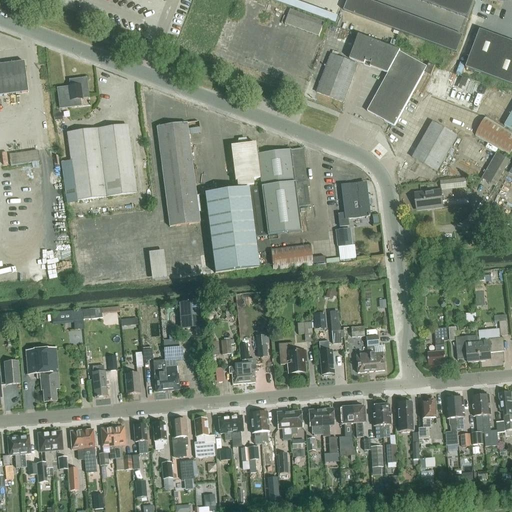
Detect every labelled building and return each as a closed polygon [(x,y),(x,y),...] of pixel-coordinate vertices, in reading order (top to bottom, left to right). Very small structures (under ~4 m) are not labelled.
[(348,0),(344,12),(354,16),(359,0),(348,0)] [(364,0),(359,0),(354,16),(363,19),(370,2),(364,0)] [(432,0),(430,5),(440,9),(443,0),(432,0)] [(443,0),(440,9),(449,12),(453,0),(443,0)] [(453,0),(449,12),(459,16),(464,0),(453,0)] [(464,0),(459,16),(468,19),(474,2),(468,0),(464,0)] [(370,2),(363,19),(373,23),(379,5),(370,2)] [(379,5),(373,23),(382,26),(389,9),(379,5)] [(321,35),(326,20),(292,9),(287,24),(321,35)] [(389,9),(382,26),(391,30),(398,12),(389,9)] [(398,12),(391,30),(401,33),(407,16),(398,12)] [(407,16),(401,33),(410,37),(417,19),(407,16)] [(417,19),(410,37),(419,40),(426,23),(417,19)] [(426,23),(419,40),(429,44),(435,26),(426,23)] [(435,26),(429,44),(438,47),(445,30),(435,26)] [(352,45),(356,33),(342,29),(338,40),(352,45)] [(445,30),(438,47),(448,51),(454,33),(445,30)] [(490,78),(504,40),(480,31),(466,69),(490,78)] [(454,33),(448,51),(457,54),(463,37),(462,36),(454,33)] [(359,36),(350,60),(388,75),(367,113),(395,127),(425,73),(427,68),(400,53),(401,52),(359,36)] [(511,43),(504,40),(490,78),(511,86),(511,43)] [(358,66),(331,56),(317,94),(344,104),(358,66)] [(0,97),(28,93),(24,63),(0,65),(0,97)] [(429,65),(427,68),(425,73),(431,76),(435,67),(429,65)] [(89,99),(88,93),(86,79),(69,82),(70,88),(57,90),(60,110),(81,107),(80,100),(89,99)] [(511,132),(486,117),(475,136),(510,156),(511,151),(511,132)] [(169,228),(200,224),(188,124),(157,128),(169,228)] [(437,173),(457,138),(433,124),(413,159),(437,173)] [(66,204),(106,199),(137,195),(128,128),(67,135),(71,162),(61,164),(66,204)] [(297,208),(305,207),(310,206),(308,188),(309,188),(308,183),(307,183),(302,150),(256,156),(255,145),(231,148),(235,183),(237,183),(238,188),(253,186),(252,180),(260,179),(261,188),(249,189),(205,195),(215,274),(258,269),(254,238),(301,232),(297,208)] [(38,152),(9,156),(10,167),(39,163),(38,152)] [(497,154),(482,180),(491,185),(495,188),(511,162),(497,154)] [(467,178),(442,180),(443,190),(468,188),(467,178)] [(345,214),(338,215),(339,228),(349,227),(348,220),(370,218),(366,185),(341,188),(345,214)] [(441,191),(415,194),(416,203),(417,203),(418,211),(424,210),(425,211),(443,209),(441,191)] [(349,230),(337,231),(338,248),(351,246),(349,230)] [(455,241),(454,241),(443,242),(443,251),(456,250),(455,241)] [(313,267),(310,245),(270,249),(273,271),(313,267)] [(166,252),(151,252),(151,279),(166,279),(166,252)] [(149,254),(136,254),(137,280),(150,279),(149,254)] [(476,275),(477,283),(492,282),(491,274),(476,275)] [(424,281),(413,282),(413,290),(424,289),(424,281)] [(486,292),(478,292),(478,306),(486,305),(486,292)] [(200,303),(180,304),(181,330),(202,329),(200,303)] [(101,309),(94,310),(83,311),(84,321),(102,319),(101,309)] [(338,313),(329,314),(331,332),(340,332),(338,313)] [(325,314),(313,315),(314,330),(326,329),(325,314)] [(499,322),(501,337),(508,336),(506,316),(494,317),(495,323),(499,322)] [(83,323),(74,324),(75,331),(84,330),(83,323)] [(298,335),(305,335),(306,344),(313,343),(311,324),(297,325),(298,335)] [(364,328),(351,329),(351,339),(364,338),(364,328)] [(456,328),(449,329),(450,342),(456,342),(458,342),(457,339),(456,328)] [(444,343),(448,342),(447,329),(435,331),(437,353),(428,354),(429,368),(446,366),(444,343)] [(331,332),(332,346),(341,345),(340,332),(331,332)] [(367,355),(369,373),(385,372),(384,360),(383,360),(382,353),(374,354),(374,348),(379,347),(378,337),(366,338),(367,355)] [(458,342),(456,342),(458,360),(466,359),(466,357),(468,357),(468,361),(468,364),(480,363),(478,344),(469,345),(469,338),(457,339),(458,342)] [(480,344),(478,344),(480,363),(492,362),(491,354),(496,354),(496,352),(504,351),(503,339),(480,341),(480,344)] [(223,356),(232,355),(231,346),(234,346),(234,341),(222,342),(223,356)] [(305,352),(294,353),(293,344),(278,345),(280,366),(288,366),(289,374),(305,373),(304,363),(306,363),(305,352)] [(241,362),(242,366),(244,385),(255,384),(254,374),(257,374),(255,361),(249,361),(247,345),(239,346),(240,362),(241,362)] [(329,345),(319,346),(319,353),(321,377),(326,376),(326,375),(334,374),(333,367),(335,367),(334,358),(333,358),(332,352),(330,352),(329,345)] [(142,347),(144,364),(153,364),(151,347),(142,347)] [(261,354),(261,360),(268,359),(267,347),(258,348),(258,354),(261,354)] [(59,390),(58,373),(55,349),(25,352),(27,376),(37,375),(37,380),(40,380),(41,392),(43,392),(44,404),(57,403),(56,391),(59,390)] [(181,349),(172,349),(163,350),(165,369),(168,392),(179,391),(177,368),(174,368),(174,362),(182,361),(181,349)] [(369,373),(367,355),(356,356),(358,375),(369,373)] [(116,357),(108,358),(109,373),(117,372),(116,357)] [(168,392),(165,369),(164,361),(153,362),(156,394),(168,392)] [(11,373),(5,374),(6,386),(20,385),(18,363),(10,363),(11,373)] [(244,385),(242,366),(235,366),(235,368),(229,369),(230,375),(232,375),(233,386),(244,385)] [(104,367),(92,368),(95,399),(107,398),(104,367)] [(225,383),(225,368),(216,368),(217,383),(225,383)] [(140,395),(138,374),(125,375),(127,396),(140,395)] [(504,412),(505,417),(504,418),(504,423),(497,424),(498,435),(506,434),(505,432),(511,431),(511,399),(511,394),(499,395),(500,406),(499,407),(500,409),(501,410),(501,412),(504,412)] [(498,447),(497,437),(497,431),(491,432),(489,417),(492,416),(490,396),(481,397),(484,429),(484,435),(486,448),(498,447)] [(484,429),(481,397),(473,398),(474,418),(476,418),(478,434),(471,435),(472,447),(484,446),(483,435),(484,435),(484,429)] [(452,434),(447,434),(448,446),(453,446),(458,445),(457,433),(457,430),(454,399),(446,400),(448,420),(450,420),(450,427),(451,427),(452,434)] [(463,399),(454,399),(457,430),(464,430),(463,418),(465,418),(463,399)] [(423,420),(423,429),(423,431),(427,431),(429,431),(429,421),(434,421),(432,403),(431,403),(429,402),(426,402),(425,404),(421,404),(422,420),(423,420)] [(398,404),(399,428),(396,429),(396,433),(413,432),(411,404),(398,404)] [(384,439),(382,405),(374,406),(374,407),(372,407),(374,428),(375,428),(376,440),(384,439)] [(387,405),(382,405),(384,439),(390,439),(389,426),(391,426),(389,406),(388,406),(387,405)] [(352,409),(353,426),(355,426),(356,439),(363,439),(362,424),(365,424),(364,408),(362,408),(359,407),(357,407),(356,408),(352,409)] [(353,426),(352,409),(348,409),(347,408),(345,408),(342,409),(340,409),(341,426),(344,426),(345,438),(338,438),(339,450),(352,449),(351,426),(353,426)] [(322,433),(322,437),(322,439),(330,438),(329,427),(334,427),(333,410),(331,410),(328,409),(325,410),(324,411),(320,411),(322,433)] [(314,438),(322,437),(322,433),(320,411),(317,411),(316,410),(314,411),(311,412),(309,412),(310,428),(312,428),(312,435),(314,435),(314,438)] [(291,436),(289,413),(285,413),(284,412),(282,412),(279,414),(277,414),(278,431),(282,430),(282,437),(291,436)] [(289,413),(291,436),(297,436),(297,429),(302,429),(301,412),(299,412),(296,412),(294,412),(293,413),(289,413)] [(267,413),(259,414),(262,443),(268,443),(267,433),(269,433),(269,432),(270,431),(269,426),(268,426),(267,413)] [(262,443),(259,414),(250,415),(251,428),(250,428),(251,433),(252,435),(254,435),(255,446),(262,446),(262,443)] [(230,418),(232,441),(240,441),(240,433),(243,433),(241,417),(236,418),(236,416),(231,416),(231,418),(230,418)] [(232,441),(230,418),(229,418),(228,417),(223,417),(223,419),(218,419),(220,435),(224,435),(225,442),(232,441)] [(200,421),(200,419),(196,420),(196,421),(194,421),(196,438),(196,444),(194,444),(195,459),(215,458),(214,445),(205,446),(204,437),(208,437),(208,435),(209,435),(208,430),(207,430),(206,420),(200,421)] [(174,438),(172,439),(173,459),(186,458),(185,447),(188,447),(187,439),(185,421),(173,422),(174,438)] [(160,425),(160,424),(155,424),(155,425),(153,426),(154,443),(155,451),(164,451),(163,445),(167,445),(165,424),(160,425)] [(134,427),(134,436),(134,438),(134,441),(135,442),(135,444),(138,443),(139,456),(148,455),(147,443),(146,426),(140,426),(140,425),(135,426),(135,427),(134,427)] [(119,447),(122,447),(126,447),(124,428),(119,429),(118,428),(115,428),(114,429),(112,429),(115,460),(120,460),(119,447)] [(110,461),(115,460),(112,429),(110,429),(109,429),(107,429),(106,430),(101,430),(103,449),(109,448),(110,461)] [(427,440),(427,431),(423,431),(423,429),(418,429),(419,434),(418,434),(418,440),(427,440)] [(84,432),(82,432),(84,461),(86,474),(96,473),(94,450),(95,449),(95,448),(96,447),(95,444),(95,443),(93,431),(88,431),(87,431),(85,431),(84,432)] [(84,461),(82,432),(80,432),(79,432),(76,432),(75,433),(70,433),(72,452),(78,451),(79,461),(84,461)] [(61,433),(50,434),(52,456),(52,464),(57,463),(56,452),(63,451),(61,433)] [(53,469),(52,465),(52,464),(52,456),(50,434),(37,435),(39,454),(44,453),(46,470),(53,469)] [(465,442),(462,443),(462,448),(471,447),(470,435),(464,435),(465,442)] [(19,438),(21,459),(21,469),(21,470),(26,469),(25,456),(31,455),(29,437),(25,437),(23,436),(21,437),(19,438)] [(16,469),(21,469),(21,459),(19,438),(17,438),(16,437),(13,437),(12,438),(7,439),(8,450),(7,452),(8,454),(9,455),(9,457),(15,457),(16,469)] [(307,442),(308,450),(308,452),(315,452),(314,439),(307,440),(307,442)] [(337,439),(328,439),(329,456),(337,455),(337,439)] [(292,441),(292,450),(304,449),(304,441),(292,441)] [(371,448),(372,469),(383,468),(382,447),(371,448)] [(389,456),(387,456),(388,464),(397,464),(396,447),(388,447),(389,456)] [(257,449),(248,449),(250,475),(256,475),(255,462),(258,461),(257,449)] [(248,450),(241,450),(242,463),(244,463),(245,470),(249,470),(248,450)] [(275,450),(264,451),(265,465),(276,464),(275,450)] [(231,451),(219,452),(220,462),(232,461),(231,451)] [(287,455),(279,455),(280,475),(288,474),(287,455)] [(123,457),(124,472),(133,471),(131,457),(123,457)] [(68,470),(67,458),(58,459),(59,471),(68,471),(68,470)] [(436,458),(426,459),(427,468),(436,467),(436,458)] [(192,462),(180,463),(181,481),(184,481),(192,480),(194,480),(192,462)] [(171,464),(161,464),(163,481),(164,491),(174,491),(171,464)] [(36,465),(28,465),(29,477),(37,476),(36,465)] [(12,467),(5,468),(6,481),(14,480),(12,467)] [(77,469),(68,470),(69,470),(71,492),(79,491),(77,469)] [(487,473),(478,474),(479,482),(488,481),(487,473)] [(192,480),(184,481),(185,491),(193,491),(192,480)] [(135,483),(136,499),(147,498),(145,482),(135,483)] [(398,483),(391,484),(391,492),(399,491),(398,483)] [(277,486),(268,486),(269,503),(279,502),(277,486)] [(95,510),(103,509),(102,495),(95,496),(96,505),(95,505),(95,510)] [(215,495),(204,496),(205,508),(216,507),(215,495)]
